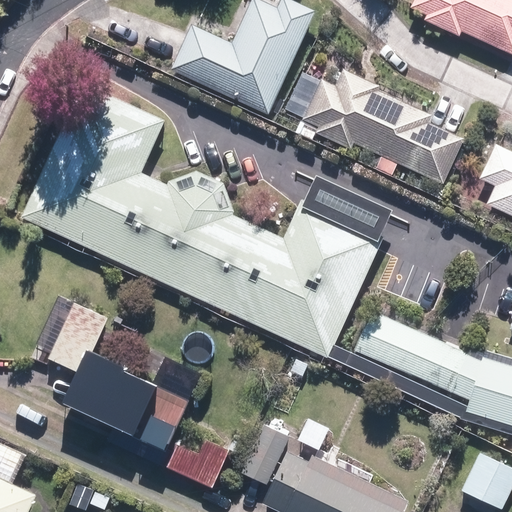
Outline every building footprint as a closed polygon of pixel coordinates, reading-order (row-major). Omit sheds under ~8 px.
[(234,47),(189,27),(171,67),(269,111),(313,14),(285,1),(281,12),(256,0),(234,47)] [(511,0),(415,0),(412,7),(511,53),(511,0)] [(323,82),(306,118),(319,124),(318,126),(349,141),(351,138),(442,179),(460,139),(423,122),(427,115),(341,76),(335,88),(323,82)] [(92,87),(32,210),(335,356),(395,232),(307,190),(283,237),(153,175),(166,146),(176,127),(92,87)] [(497,182),(488,200),(511,211),(511,155),(494,147),(481,175),(497,182)] [(93,366),(79,394),(171,442),(193,399),(96,349),(109,323),(82,309),(61,349),(93,366)] [(483,360),(370,310),(353,348),(470,400),(468,406),(511,420),(511,364),(485,356),(483,360)] [(287,436),(264,425),(240,473),(263,484),(287,436)] [(287,453),(263,501),(285,511),(399,511),(405,502),(313,457),(310,464),(287,453)] [(511,479),(511,468),(480,453),(462,490),(499,507),(511,479)] [(37,511),(46,492),(0,472),(0,511),(37,511)]
